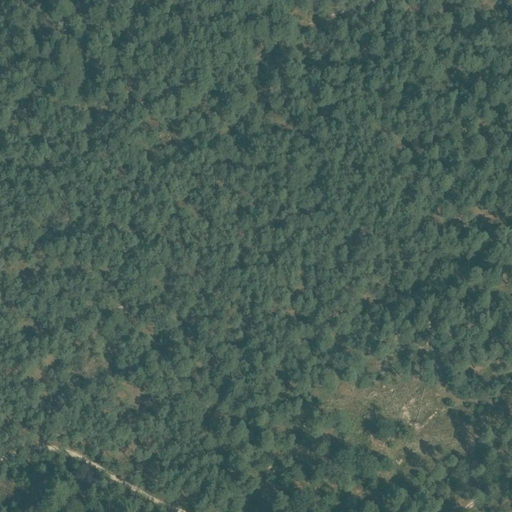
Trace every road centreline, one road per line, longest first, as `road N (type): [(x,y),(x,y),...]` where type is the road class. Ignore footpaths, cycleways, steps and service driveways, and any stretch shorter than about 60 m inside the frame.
road 1 (track): [(0,171),(44,143),(355,0)]
road 2 (track): [(0,461),(63,461),(154,511)]
